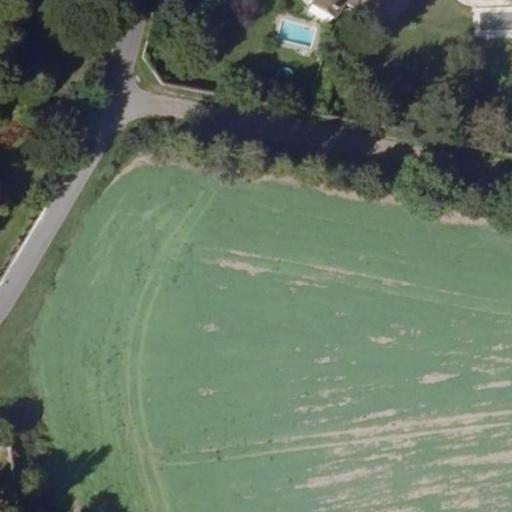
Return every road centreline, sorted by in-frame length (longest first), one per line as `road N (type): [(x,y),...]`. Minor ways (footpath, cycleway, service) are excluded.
road 1 (residential): [(511,171),(118,97)]
road 2 (residential): [(118,97),(0,308)]
